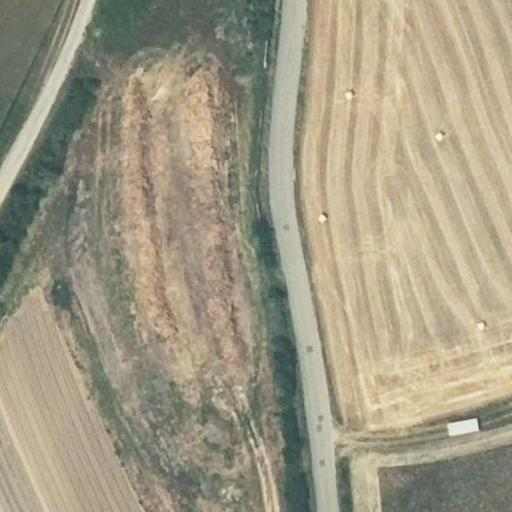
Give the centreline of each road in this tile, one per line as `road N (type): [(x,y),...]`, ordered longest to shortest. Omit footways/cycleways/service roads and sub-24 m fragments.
road 1 (unclassified): [(330,511),(281,170),(296,0)]
road 2 (track): [(0,143),(45,70),(72,0)]
